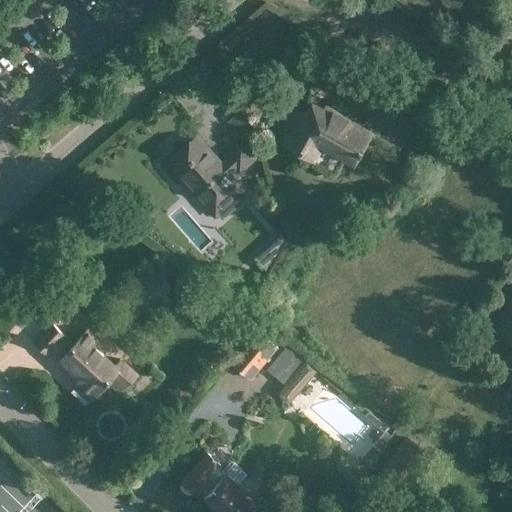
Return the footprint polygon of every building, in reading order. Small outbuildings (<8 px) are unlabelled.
[(297,109),(279,140),(314,159),(322,145),(344,157),(353,162),(359,152),(371,131),(326,106),(317,120),(297,109)] [(231,175),(236,170),(239,173),(257,157),(243,140),(224,155),(226,157),(220,162),(196,135),(168,161),(215,215),(244,190),(231,175)] [(244,269),(232,279),(245,293),(256,283),(244,269)] [(511,310),(507,307),(494,327),(511,338),(511,352),(510,356),(511,356),(511,310)] [(114,364),(92,343),(97,337),(87,328),(73,343),(52,323),(35,342),(47,354),(50,350),(80,377),(75,383),(92,398),(107,381),(120,392),(137,374),(120,359),(114,364)] [(277,345),(256,328),(229,361),(250,378),(277,345)] [(207,452),(180,481),(193,493),(197,489),(222,511),(221,511),(249,511),(257,504),(236,484),(246,473),(234,461),(223,473),(217,467),(220,464),(207,452)] [(363,484),(355,487),(359,497),(367,494),(363,484)] [(396,511),(377,497),(371,504),(381,511),(396,511)]
